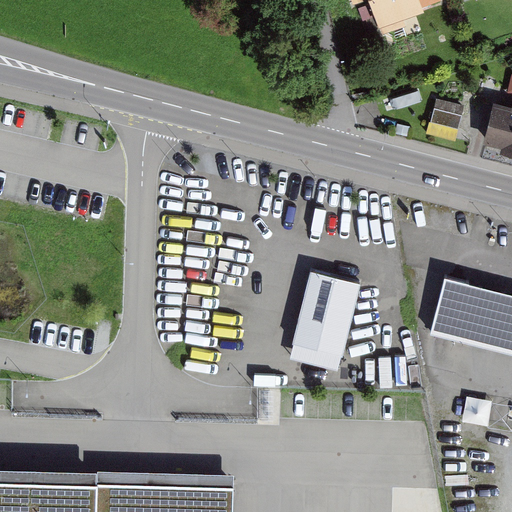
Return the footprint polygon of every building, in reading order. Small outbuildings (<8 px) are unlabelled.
[(419,0),(351,0),(354,6),(370,0),(380,29),(425,14),(419,0)] [(459,130),(465,106),(437,100),(431,123),(459,130)] [(500,156),(511,158),(511,108),(494,104),(483,146),(501,151),(500,156)] [(365,285),(312,271),(289,360),(343,373),(365,285)] [(511,294),(446,277),(431,336),(511,356),(511,294)] [(0,471),(0,483),(235,491),(236,478),(0,471)] [(0,511),(234,511),(235,491),(0,483),(0,511)]
